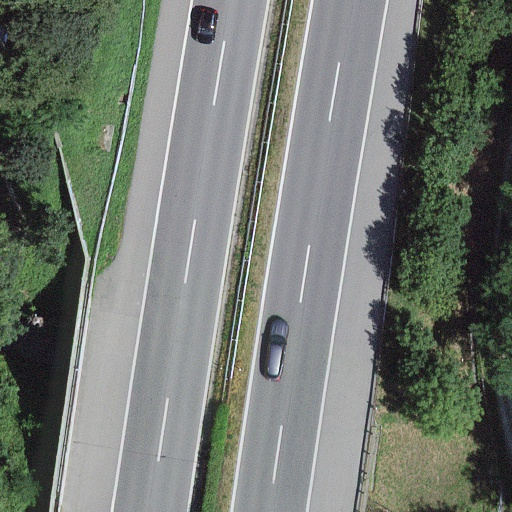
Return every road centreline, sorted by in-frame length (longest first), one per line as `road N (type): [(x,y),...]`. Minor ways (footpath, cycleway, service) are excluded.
road 1 (motorway): [(267,511),(346,0)]
road 2 (motorway): [(228,0),(149,511)]
